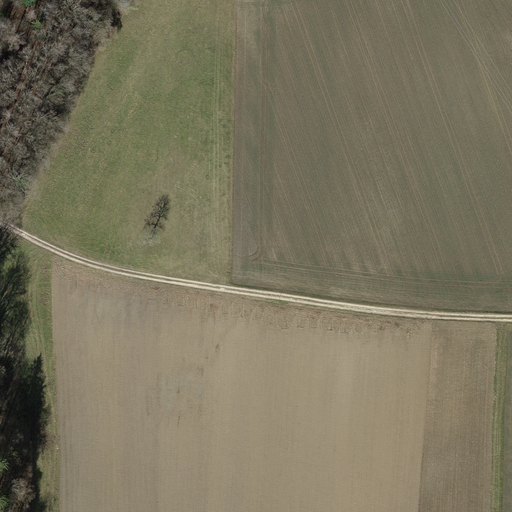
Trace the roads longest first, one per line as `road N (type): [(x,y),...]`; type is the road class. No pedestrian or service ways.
road 1 (track): [(511,316),(362,310),(237,288),(53,250),(0,220)]
road 2 (track): [(501,511),(507,316)]
